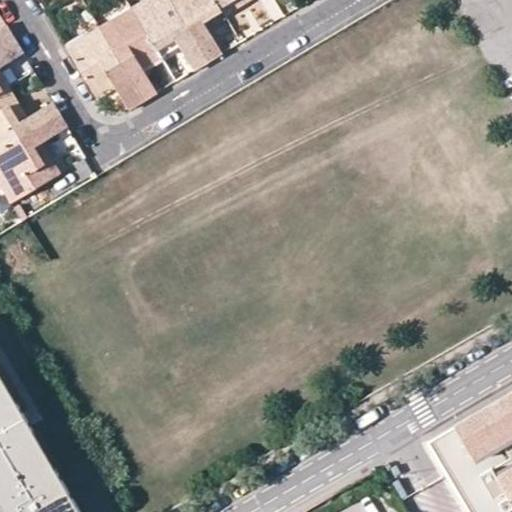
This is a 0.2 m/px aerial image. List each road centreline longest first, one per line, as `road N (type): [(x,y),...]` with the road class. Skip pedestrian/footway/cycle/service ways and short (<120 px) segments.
road 1 (residential): [(10,0),(84,126),(99,136),(113,136),(342,0)]
road 2 (residential): [(252,511),(511,360)]
